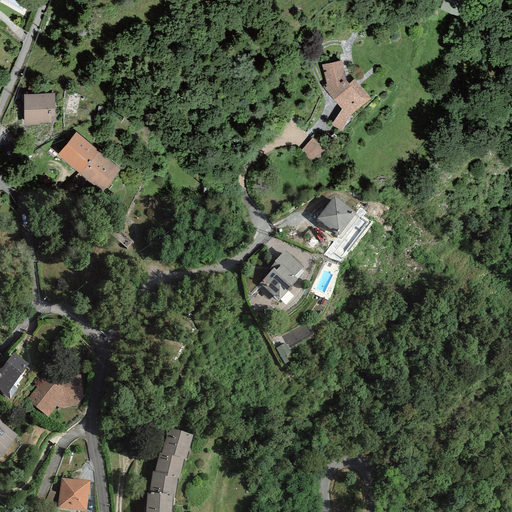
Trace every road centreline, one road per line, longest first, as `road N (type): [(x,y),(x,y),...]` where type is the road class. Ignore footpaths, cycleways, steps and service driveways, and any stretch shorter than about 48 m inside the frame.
road 1 (residential): [(311,111),(267,158),(292,213),(245,259),(187,269),(97,374)]
road 2 (residential): [(97,374),(87,417),(101,511)]
road 3 (tertiary): [(325,511),(321,484),(342,458),(359,461),(368,474),(374,511)]
road 4 (residential): [(44,0),(0,113)]
road 5 (residential): [(52,293),(44,258),(0,185)]
